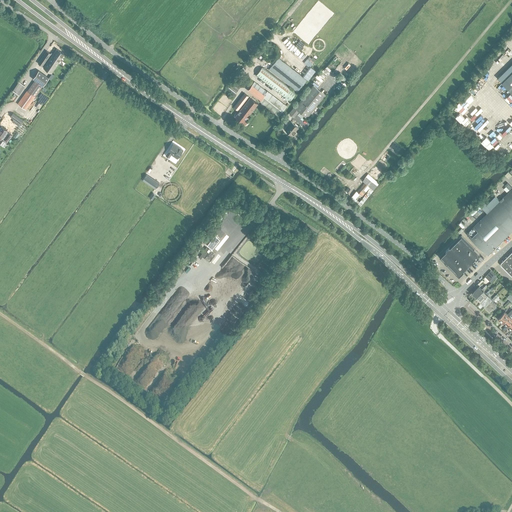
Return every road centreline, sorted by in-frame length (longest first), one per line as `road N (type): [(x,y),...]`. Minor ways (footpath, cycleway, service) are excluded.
road 1 (track): [(278,511),(0,314)]
road 2 (residential): [(456,295),(329,193),(195,109)]
road 3 (track): [(341,202),(511,0)]
road 4 (residential): [(195,109),(50,0)]
road 5 (secondary): [(445,307),(356,228),(303,196)]
road 6 (secondary): [(303,196),(439,314)]
road 7 (secondary): [(17,0),(125,78)]
road 8 (residential): [(186,121),(181,127),(231,161),(280,190),(284,184)]
road 9 (residential): [(0,0),(106,74)]
road 10 (secondary): [(125,78),(33,0)]
